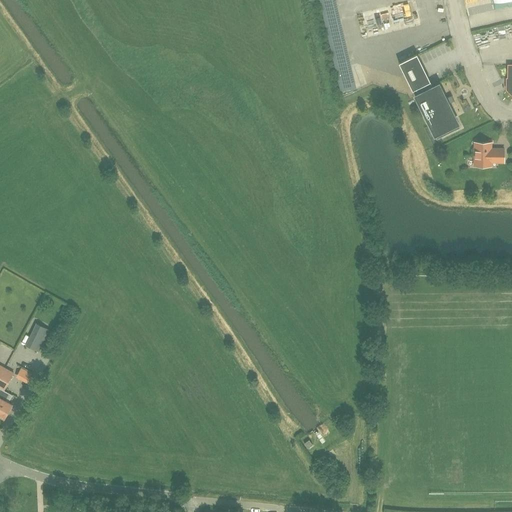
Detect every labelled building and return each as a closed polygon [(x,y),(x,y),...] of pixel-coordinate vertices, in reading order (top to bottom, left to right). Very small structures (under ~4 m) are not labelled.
[(320,0),(341,91),(356,87),(335,0),(320,0)] [(511,0),(492,0),(495,10),(511,5),(511,0)] [(401,8),(394,10),(400,31),(416,26),(412,15),(404,18),(401,8)] [(487,29),(488,39),(494,39),(495,41),(487,42),(487,46),(508,43),(505,26),(487,29)] [(433,87),(417,54),(399,63),(412,90),(416,89),(418,94),(415,96),(436,139),(460,127),(449,104),(448,104),(447,103),(450,102),(449,100),(448,98),(445,100),(445,99),(446,98),(439,84),(433,87)] [(496,151),(492,150),(492,143),(476,143),(475,166),(492,166),(492,162),(505,162),(505,149),(496,149),(496,151)] [(39,351),(50,329),(36,323),(26,344),(39,351)] [(13,373),(0,365),(0,388),(3,391),(4,389),(13,373)] [(29,381),(34,372),(22,365),(17,375),(29,381)] [(0,416),(4,418),(12,404),(8,402),(13,394),(4,389),(3,391),(0,388),(0,416)] [(308,449),(313,445),(309,440),(304,444),(308,449)]
